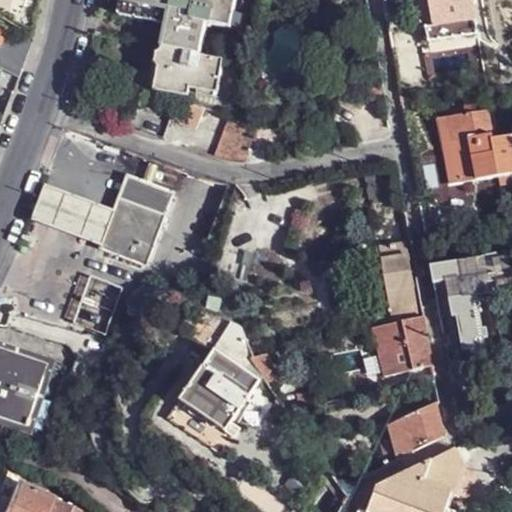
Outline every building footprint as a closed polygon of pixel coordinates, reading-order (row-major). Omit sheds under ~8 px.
[(32,40),(40,0),(14,0),(10,25),(32,40)] [(161,49),(201,57),(207,25),(232,29),(234,14),(236,0),(121,0),(119,17),(166,27),(161,49)] [(414,0),(419,29),(426,29),(426,27),(435,25),(430,0),(414,0)] [(430,0),(435,25),(426,27),(426,29),(428,42),(467,35),(477,34),(470,0),(430,0)] [(243,14),(234,14),(232,29),(239,30),(243,14)] [(0,42),(8,30),(0,24),(0,42)] [(31,45),(8,30),(0,42),(0,69),(18,79),(31,45)] [(478,42),(477,34),(467,35),(469,43),(478,42)] [(161,49),(154,90),(188,97),(189,88),(217,94),(223,61),(201,57),(161,49)] [(366,104),(386,101),(382,82),(363,85),(366,104)] [(173,111),(169,120),(194,129),(202,106),(179,98),(173,111)] [(476,112),(475,103),(466,105),(467,113),(476,112)] [(463,182),(499,176),(511,173),(511,135),(492,139),(488,110),(476,112),(467,113),(457,115),(449,117),(439,119),(444,145),(457,142),(463,182)] [(229,116),(214,158),(236,166),(243,165),(256,125),(252,123),(229,116)] [(511,183),(511,173),(499,176),(500,185),(511,183)] [(119,216),(107,246),(149,261),(174,193),(132,178),(119,216)] [(107,246),(119,216),(77,202),(50,192),(39,224),(66,233),(107,248),(107,246)] [(149,261),(107,246),(107,248),(105,253),(152,269),(179,195),(174,193),(149,261)] [(436,227),(428,240),(449,252),(457,240),(436,227)] [(409,256),(384,260),(388,282),(389,291),(414,288),(409,256)] [(484,274),(463,278),(461,260),(431,267),(435,282),(449,280),(454,314),(458,314),(465,349),(486,346),(484,337),(489,337),(487,327),(482,327),(477,293),(487,291),(484,274)] [(90,276),(72,323),(102,335),(121,288),(90,276)] [(376,284),(377,293),(389,291),(388,282),(376,284)] [(420,316),(414,288),(389,291),(394,320),(420,316)] [(373,316),(379,314),(381,322),(394,320),(389,291),(377,293),(369,294),(373,316)] [(374,329),(382,378),(433,365),(424,318),(374,329)] [(238,326),(236,323),(205,369),(204,369),(170,421),(216,452),(228,434),(234,425),(262,383),(266,377),(253,360),(251,356),(253,356),(238,326)] [(0,417),(0,351),(65,373),(66,368),(0,346),(0,423),(44,438),(46,432),(0,417)] [(0,417),(46,432),(65,373),(0,351),(0,417)] [(253,356),(251,356),(253,360),(266,377),(271,384),(279,378),(270,365),(268,352),(253,356)] [(296,393),(300,407),(315,404),(314,400),(313,394),(312,390),(296,393)] [(414,452),(446,438),(438,406),(437,403),(405,419),(409,436),(414,452)] [(405,419),(390,426),(394,443),(409,436),(405,419)] [(242,431),(234,425),(228,434),(236,439),(242,431)] [(399,462),(415,454),(414,452),(409,436),(394,443),(399,462)] [(434,462),(424,485),(453,495),(457,497),(465,472),(467,466),(457,449),(450,453),(434,462)] [(452,511),(448,511),(453,495),(424,485),(434,462),(378,490),(370,511),(452,511)] [(22,484),(10,511),(50,511),(56,498),(22,484)] [(370,511),(378,490),(370,494),(365,503),(362,508),(359,511),(370,511)] [(88,505),(72,493),(68,503),(85,511),(88,505)] [(452,511),(457,511),(462,499),(457,497),(453,495),(448,511),(452,511)] [(87,511),(85,511),(68,503),(56,498),(50,511),(87,511)]
